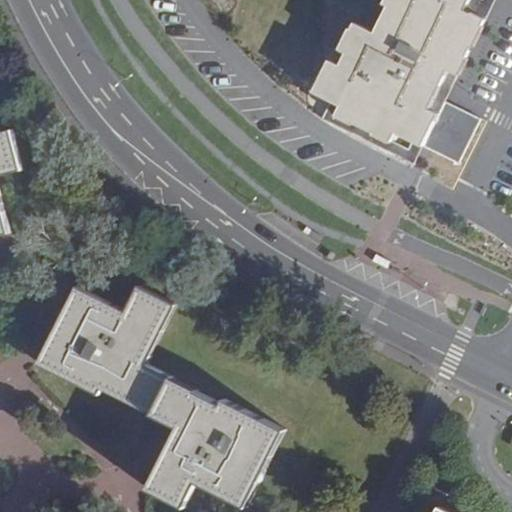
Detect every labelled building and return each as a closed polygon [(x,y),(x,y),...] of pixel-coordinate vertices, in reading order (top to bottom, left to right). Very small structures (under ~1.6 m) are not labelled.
[(436,96),(465,37),(483,1),(481,0),(387,0),(387,2),(391,5),(378,32),(358,22),(344,50),(350,52),(344,65),(332,59),(316,92),(335,101),(345,105),(340,115),(390,141),(396,131),(415,140),(436,96)] [(483,0),(483,1),(465,37),(436,96),(448,101),(449,97),(497,0),(483,0)] [(448,101),(436,96),(415,140),(423,145),(432,149),(455,104),(448,101)] [(345,105),(335,101),(326,120),(414,163),(423,145),(415,140),(410,150),(390,141),(340,115),(345,105)] [(481,118),(455,104),(432,149),(458,162),(481,118)] [(0,233),(9,232),(0,196),(0,174),(21,169),(10,129),(0,131),(0,233)] [(140,287),(129,311),(79,285),(39,364),(101,393),(103,389),(178,426),(148,487),(186,505),(198,480),(247,505),(285,428),(226,398),(223,404),(198,392),(199,389),(148,364),(177,305),(140,287)]
